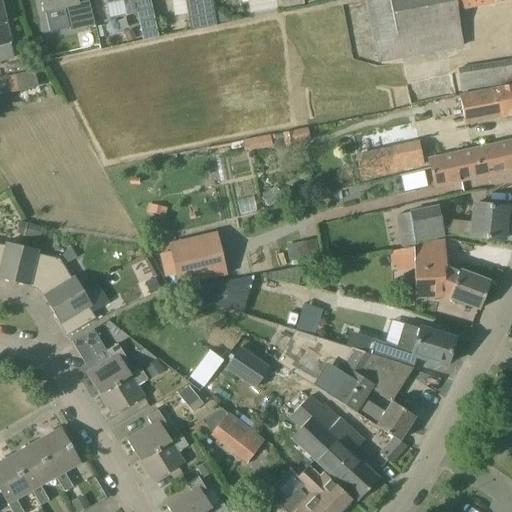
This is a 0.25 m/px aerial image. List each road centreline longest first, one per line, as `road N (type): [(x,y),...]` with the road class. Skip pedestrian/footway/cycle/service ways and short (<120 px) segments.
road 1 (unclassified): [(394,511),(451,422),(511,298)]
road 2 (unclassified): [(135,511),(46,377),(0,338)]
